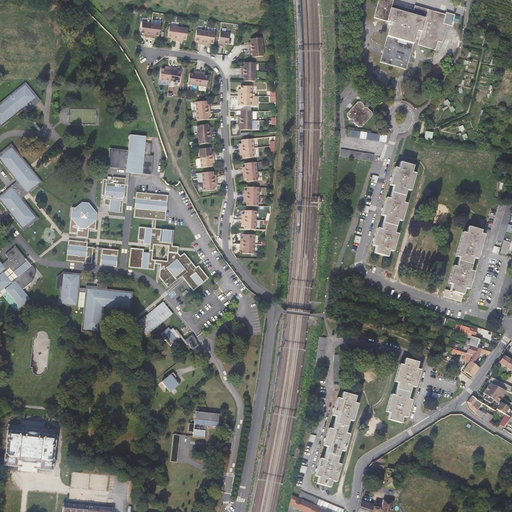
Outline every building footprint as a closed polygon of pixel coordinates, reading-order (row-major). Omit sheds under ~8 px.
[(438,40),(442,41),(447,24),(443,23),(446,14),(445,14),(415,5),(414,10),(392,4),(393,0),(378,0),(374,18),(391,23),(380,62),(407,69),(416,36),(420,37),(418,44),(436,49),(438,40)] [(445,14),(446,14),(443,23),(447,24),(451,25),(452,20),(458,22),(459,15),(446,12),(445,14)] [(146,44),(150,45),(152,31),(143,30),(141,41),(147,42),(146,44)] [(154,43),(160,44),(161,33),(152,31),(150,45),(154,46),(154,43)] [(173,49),(177,49),(179,36),(170,34),(168,45),(174,46),(173,49)] [(181,47),(187,48),(188,37),(179,36),(177,49),(181,50),(181,47)] [(201,53),(204,53),(206,40),(197,38),(195,49),(201,50),(201,53)] [(208,51),(214,52),(216,41),(206,40),(204,53),(208,54),(208,51)] [(223,52),(228,53),(230,42),(221,40),(219,54),(222,55),(223,52)] [(249,53),(249,57),(263,55),(262,46),(251,47),(252,53),(249,53)] [(252,60),(253,66),(264,65),(263,55),(249,57),(250,60),(252,60)] [(242,76),(242,80),(255,80),(255,71),(244,71),(244,76),(242,76)] [(170,89),(172,75),(168,75),(168,77),(162,76),(160,87),(170,89)] [(176,76),(172,75),(170,89),(180,90),(181,79),(175,78),(176,76)] [(196,82),(190,81),(188,92),(198,93),(200,80),(196,79),(196,82)] [(203,80),(200,80),(198,93),(207,95),(209,84),(203,83),(203,80)] [(244,84),(244,89),(255,90),(255,80),(242,80),(241,84),(244,84)] [(28,83),(0,104),(0,128),(39,98),(28,83)] [(238,101),(238,104),(252,105),(252,95),(241,95),(241,101),(238,101)] [(369,104),(365,101),(362,105),(362,104),(358,101),(355,102),(351,106),(352,107),(350,109),(349,109),(345,114),(346,117),(349,120),(352,119),(352,123),(358,127),(361,127),(371,115),(371,112),(366,108),(369,104)] [(252,105),(238,104),(238,108),(240,108),(240,114),(251,115),(252,105)] [(207,115),(207,109),(196,110),(197,119),(210,118),(210,114),(207,115)] [(210,118),(197,119),(197,129),(208,128),(208,122),(211,122),(210,118)] [(238,125),(238,129),(252,129),(252,120),(241,119),(241,125),(238,125)] [(240,133),(240,138),(251,138),(252,129),(238,129),(238,133),(240,133)] [(350,130),(349,136),(385,142),(386,136),(350,130)] [(209,138),(208,133),(197,134),(198,143),(212,142),(211,138),(209,138)] [(147,137),(130,135),(128,151),(108,148),(106,168),(127,170),(127,173),(152,176),(154,157),(151,157),(152,144),(147,143),(147,137)] [(212,142),(198,143),(199,152),(210,151),(209,146),(212,145),(212,142)] [(0,152),(0,160),(16,181),(0,193),(0,203),(23,234),(39,221),(22,199),(42,184),(11,144),(0,152)] [(239,154),(239,158),(253,156),(252,147),(241,148),(242,154),(239,154)] [(373,155),(347,150),(346,157),(372,162),(373,155)] [(211,162),(210,156),(199,157),(200,167),(214,165),(213,161),(211,162)] [(243,161),(243,167),(254,166),(253,156),(239,158),(240,161),(243,161)] [(401,162),(399,168),(395,167),(390,184),(394,185),(390,198),(386,197),(381,214),(385,215),(381,228),(378,227),(372,245),(376,246),(374,252),(387,256),(389,249),(393,251),(398,233),(394,232),(398,219),(402,220),(407,203),(403,202),(407,189),(411,190),(416,173),(412,172),(414,166),(401,162)] [(214,165),(200,167),(201,176),(212,175),(211,169),(214,169),(214,165)] [(242,177),(243,181),(256,180),(256,171),(245,172),(245,177),(242,177)] [(130,180),(114,178),(113,181),(104,180),(102,199),(104,199),(104,205),(110,206),(109,213),(122,214),(124,199),(127,200),(130,180)] [(214,185),(213,180),(202,181),(203,190),(217,189),(216,185),(214,185)] [(246,185),(246,190),(257,189),(256,180),(243,181),(243,185),(246,185)] [(217,189),(203,190),(204,199),(215,198),(214,193),(217,192),(217,189)] [(168,197),(137,193),(134,218),(166,221),(168,197)] [(244,201),(244,204),(258,205),(258,196),(247,195),(247,201),(244,201)] [(502,224),(508,226),(508,225),(511,212),(511,203),(508,202),(502,224)] [(82,203),(71,208),(70,235),(77,236),(76,238),(88,239),(89,229),(95,230),(96,210),(89,203),(82,203)] [(247,208),(246,214),(257,214),(258,205),(244,204),(244,208),(247,208)] [(242,224),(241,228),(255,229),(255,219),(244,219),(244,224),(242,224)] [(508,226),(502,224),(498,237),(504,239),(506,231),(508,226)] [(461,302),(463,294),(465,288),(469,288),(474,271),(470,270),(474,257),(478,258),(485,234),(481,233),(482,229),(469,226),(467,232),(464,231),(456,255),(460,256),(457,266),(454,265),(449,283),(452,283),(450,290),(445,289),(443,296),(461,302)] [(184,254),(181,257),(178,254),(178,248),(172,247),(174,232),(139,228),(137,241),(144,241),(144,245),(150,246),(149,254),(143,253),(143,250),(131,249),(129,268),(154,270),(155,265),(160,265),(159,280),(167,290),(182,278),(194,292),(209,280),(198,266),(195,268),(184,254)] [(244,232),(244,237),(255,238),(255,229),(241,228),(241,232),(244,232)] [(510,242),(504,240),(503,242),(500,253),(506,255),(510,242)] [(67,262),(92,264),(93,248),(88,248),(88,242),(69,241),(67,262)] [(240,249),(240,252),(253,253),(254,244),(243,243),(243,249),(240,249)] [(0,293),(5,289),(21,309),(31,300),(25,294),(36,285),(35,283),(43,277),(33,265),(36,263),(30,256),(26,260),(16,247),(6,255),(0,259),(0,293)] [(102,250),(100,266),(116,267),(118,252),(102,250)] [(242,256),(242,262),(253,262),(253,253),(240,252),(240,256),(242,256)] [(77,308),(81,275),(64,273),(62,290),(60,306),(77,308)] [(511,278),(511,275),(506,274),(497,305),(504,307),(511,278)] [(87,286),(82,332),(101,334),(104,308),(132,311),(133,293),(107,290),(108,285),(97,283),(97,287),(87,286)] [(139,324),(148,336),(174,315),(165,303),(139,324)] [(448,321),(445,328),(447,329),(457,332),(458,330),(451,328),(453,322),(448,321)] [(469,332),(475,334),(477,330),(466,327),(462,325),(459,332),(468,335),(469,332)] [(161,334),(170,346),(180,337),(173,328),(170,330),(169,328),(161,334)] [(180,337),(187,346),(189,345),(185,340),(176,329),(174,331),(180,337)] [(322,334),(317,363),(317,365),(324,366),(328,336),(322,334)] [(196,343),(198,346),(199,346),(197,343),(197,342),(195,337),(192,335),(190,336),(196,343)] [(190,336),(185,340),(189,345),(193,350),(198,346),(196,343),(190,336)] [(477,348),(479,343),(477,342),(478,339),(474,338),(471,337),(468,345),(475,347),(477,348)] [(393,355),(351,344),(349,350),(391,361),(393,355)] [(479,353),(488,355),(491,352),(477,348),(475,347),(474,352),(472,355),(469,361),(470,361),(479,368),(481,365),(475,361),(479,353)] [(479,368),(470,361),(469,361),(472,355),(451,348),(449,353),(453,354),(455,351),(456,352),(456,353),(465,356),(464,359),(464,361),(469,363),(464,370),(473,377),(479,368)] [(511,360),(504,355),(499,363),(511,371),(511,360)] [(407,359),(405,365),(401,364),(396,382),(400,383),(396,396),(392,394),(387,411),(391,413),(389,419),(402,423),(404,417),(407,418),(412,401),(409,399),(413,387),(416,388),(422,371),(418,369),(420,363),(407,359)] [(173,373),(162,382),(170,392),(181,384),(175,377),(176,377),(173,373)] [(511,388),(492,378),(489,382),(490,383),(506,391),(511,394),(511,390),(511,388)] [(506,391),(490,383),(483,392),(487,395),(493,399),(498,402),(506,391)] [(344,391),(342,398),(338,397),(333,414),(337,415),(333,428),(330,427),(324,444),(328,446),(324,459),(321,458),(316,475),(320,476),(318,482),(331,487),(333,480),(337,481),(341,464),(338,463),(341,449),(345,450),(350,433),(346,432),(350,419),(354,420),(359,403),(355,402),(357,395),(344,391)] [(434,393),(431,402),(438,404),(441,395),(434,393)] [(480,409),(484,405),(472,396),(467,402),(470,408),(479,416),(489,423),(493,417),(487,413),(486,415),(478,410),(480,409)] [(505,415),(510,418),(511,414),(511,411),(508,409),(509,408),(501,403),(496,410),(498,411),(501,413),(505,415)] [(193,433),(193,436),(204,437),(205,426),(218,427),(219,414),(196,412),(194,425),(189,424),(188,432),(193,433)] [(500,425),(504,428),(506,424),(510,418),(505,415),(500,425)] [(5,433),(1,467),(15,468),(15,463),(37,466),(37,471),(49,472),(53,439),(5,433)] [(174,434),(171,462),(177,462),(180,435),(174,434)] [(384,488),(395,489),(400,445),(397,447),(393,449),(389,470),(387,470),(384,488)] [(416,459),(422,462),(426,453),(420,450),(416,459)] [(299,498),(330,511),(342,511),(343,510),(319,499),(301,492),(299,498)] [(330,511),(299,498),(292,495),(290,505),(293,506),(293,508),(303,511),(330,511)] [(392,511),(393,502),(383,501),(382,511),(380,511),(380,507),(375,506),(361,501),(359,507),(373,511),(372,511),(392,511)]
